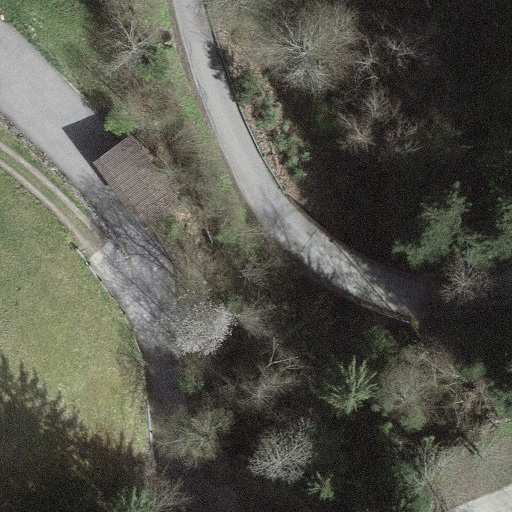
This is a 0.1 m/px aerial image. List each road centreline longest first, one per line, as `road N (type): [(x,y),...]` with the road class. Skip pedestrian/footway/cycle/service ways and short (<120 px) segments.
road 1 (track): [(187,0),(199,54),(257,189),(318,255),(408,298),(511,289)]
road 2 (track): [(19,76),(114,210),(149,276),(173,450),(202,511)]
road 3 (track): [(0,153),(50,192),(159,323)]
